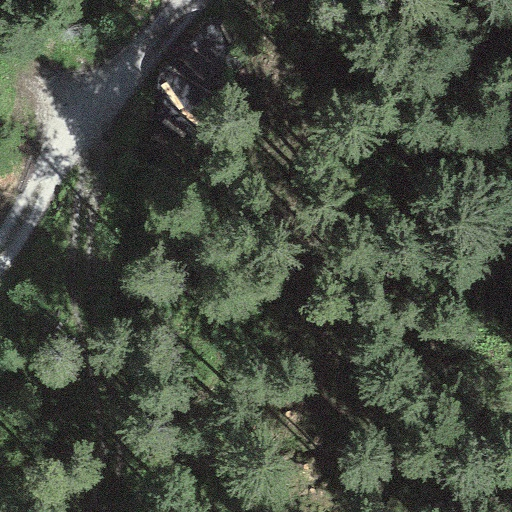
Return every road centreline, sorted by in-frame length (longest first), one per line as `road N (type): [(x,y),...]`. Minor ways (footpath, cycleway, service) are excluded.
road 1 (track): [(89,511),(139,388),(142,271),(72,111)]
road 2 (track): [(72,111),(142,55),(183,0)]
road 3 (track): [(0,235),(72,111)]
